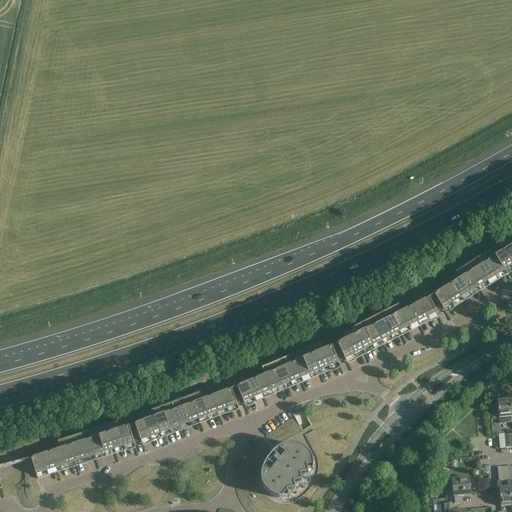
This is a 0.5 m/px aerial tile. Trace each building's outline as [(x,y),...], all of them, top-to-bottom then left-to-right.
[(500,246),(511,265),(511,245),(509,240),(500,246)] [(511,266),(511,265),(500,246),(491,251),(504,272),(511,266)] [(495,277),(504,272),(491,251),(482,256),(495,277)] [(474,262),(486,282),(495,277),(482,256),(474,262)] [(486,282),(474,262),(465,267),(478,288),(486,282)] [(469,293),(478,288),(465,267),(456,273),(460,279),(469,293)] [(460,279),(452,284),(460,298),(469,293),(460,279)] [(452,304),(460,298),(452,284),(443,290),(452,304)] [(443,309),(452,304),(443,290),(434,295),(443,309)] [(429,299),(436,313),(443,309),(434,295),(429,299)] [(429,299),(419,303),(427,318),(436,313),(429,299)] [(419,303),(410,308),(418,323),(427,318),(419,303)] [(389,311),(400,332),(409,327),(401,313),(402,313),(398,306),(389,311)] [(409,327),(418,323),(410,308),(402,313),(401,313),(409,327)] [(400,332),(389,311),(380,315),(391,337),(400,332)] [(370,320),(381,341),(391,337),(380,315),(370,320)] [(361,325),(372,346),(381,341),(370,320),(361,325)] [(352,329),(363,351),(372,346),(361,325),(352,329)] [(354,355),(363,351),(352,329),(343,334),(346,341),(347,341),(354,355)] [(346,341),(337,345),(345,360),(354,355),(347,341),(346,341)] [(309,349),(319,371),(328,367),(322,352),(319,345),(309,349)] [(337,345),(332,348),(338,363),(345,360),(337,345)] [(332,348),(322,352),(328,367),(338,363),(332,348)] [(300,353),(309,375),(319,371),(309,349),(300,353)] [(291,357),(300,379),(309,375),(300,353),(291,357)] [(281,361),(291,383),(300,379),(291,357),(281,361)] [(272,365),(281,387),(291,383),(281,361),(272,365)] [(272,391),(281,387),(272,365),(262,369),(265,376),(272,391)] [(256,380),(262,395),(272,391),(265,376),(256,380)] [(256,380),(247,384),(253,399),(262,395),(256,380)] [(247,384),(237,388),(243,403),(253,399),(247,384)] [(243,403),(237,388),(231,390),(237,405),(243,403)] [(237,405),(231,390),(221,394),(227,409),(237,405)] [(190,397),(198,420),(208,416),(202,401),(200,394),(190,397)] [(227,409),(221,394),(212,397),(217,413),(227,409)] [(180,401),(189,423),(198,420),(190,397),(180,401)] [(208,416),(217,413),(212,397),(202,401),(208,416)] [(511,409),(511,401),(510,398),(502,399),(503,402),(498,402),(500,424),(511,423),(511,409)] [(171,404),(179,427),(189,423),(180,401),(171,404)] [(161,408),(170,431),(179,427),(171,404),(161,408)] [(152,412),(160,434),(170,431),(161,408),(152,412)] [(151,438),(160,434),(152,412),(142,415),(144,422),(145,422),(151,438)] [(135,426),(141,441),(151,438),(145,422),(144,422),(135,426)] [(107,427),(114,450),(124,447),(119,431),(117,424),(107,427)] [(141,441),(135,426),(129,428),(134,444),(141,441)] [(305,437),(298,426),(280,449),(278,451),(263,470),(263,469),(262,472),(255,480),(256,489),(277,505),(281,500),(281,501),(281,500),(286,494),(288,499),(287,493),(294,491),(295,491),(293,485),(300,483),(301,483),(300,477),(307,475),(308,475),(306,469),(312,468),(312,471),(313,471),(313,468),(313,465),(312,462),(325,445),(317,438),(314,432),(309,435),(305,437)] [(107,427),(97,430),(104,453),(114,450),(107,427)] [(129,428),(119,431),(124,447),(134,444),(129,428)] [(95,456),(104,453),(97,430),(87,433),(95,456)] [(78,436),(85,459),(95,456),(87,433),(78,436)] [(500,448),(511,446),(511,445),(511,434),(499,435),(500,448)] [(75,462),(85,459),(78,436),(68,439),(75,462)] [(66,465),(75,462),(68,439),(58,443),(60,450),(61,450),(66,465)] [(51,453),(56,469),(66,465),(61,450),(60,450),(51,453)] [(41,456),(46,472),(56,469),(51,453),(41,456)] [(46,472),(41,456),(31,459),(36,475),(46,472)] [(499,479),(511,479),(511,466),(499,467),(499,479)] [(441,506),(453,505),(459,504),(459,497),(471,496),(469,479),(452,481),(453,490),(446,490),(447,499),(432,500),(433,506),(441,506)] [(509,487),(507,487),(501,488),(501,482),(496,482),(497,489),(499,489),(500,507),(511,506),(509,487)]
